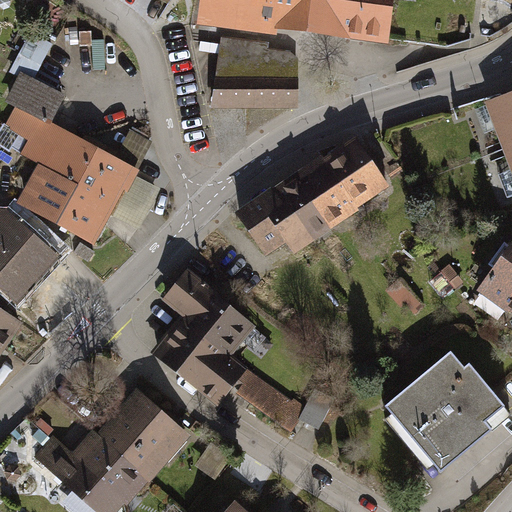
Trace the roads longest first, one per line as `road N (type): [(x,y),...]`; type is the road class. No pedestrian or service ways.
road 1 (residential): [(511,61),(306,127),(207,203)]
road 2 (residential): [(92,318),(151,376),(355,511)]
road 3 (residential): [(207,203),(173,154),(140,37),(90,0)]
road 4 (residential): [(207,203),(92,318)]
road 5 (residential): [(92,318),(0,406)]
